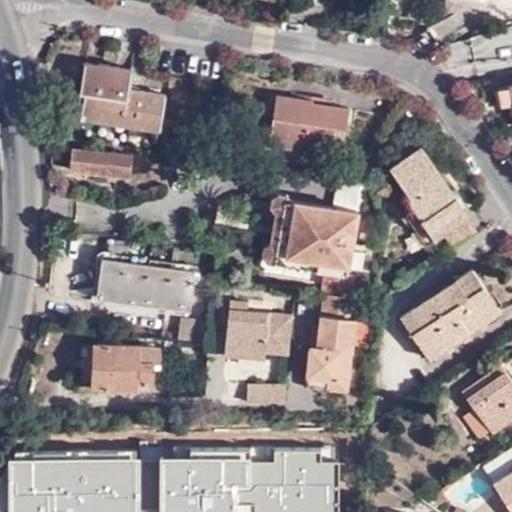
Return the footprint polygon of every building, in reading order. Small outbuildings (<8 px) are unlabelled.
[(129,71),(85,64),(78,106),(81,107),(80,118),(159,131),(164,96),(126,90),(129,71)] [(305,141),(304,148),(342,154),(348,110),(311,105),(311,101),(276,96),(270,136),(305,141)] [(303,152),(304,148),(305,141),(270,136),(268,147),(303,152)] [(434,239),(442,234),(466,218),(419,147),(390,167),(411,199),(408,200),(412,207),(434,239)] [(131,155),(71,149),(69,170),(130,176),(131,155)] [(286,199),(294,201),(290,194),(279,193),(273,198),(272,207),(277,213),(272,242),(265,247),(264,254),(269,264),(288,266),(288,256),(277,254),(286,199)] [(327,272),(325,294),(352,298),(355,276),(349,274),(358,211),(294,201),(286,199),(277,254),(288,256),(288,266),(327,272)] [(425,245),(434,239),(412,207),(403,214),(425,245)] [(466,218),(442,234),(452,248),(475,231),(466,218)] [(190,311),(194,271),(104,259),(99,298),(190,311)] [(473,270),(402,318),(431,359),(501,311),(473,270)] [(352,298),(325,294),(321,331),(319,348),(311,348),(308,378),(338,381),(339,353),(352,354),(359,299),(352,298)] [(291,357),(296,316),(248,311),(249,303),(231,301),(226,350),(266,354),(291,357)] [(181,322),(179,338),(206,341),(208,326),(181,322)] [(313,329),(311,348),(319,348),(321,331),(313,329)] [(119,389),(121,346),(96,345),(93,387),(119,389)] [(139,346),(121,346),(119,389),(137,390),(139,346)] [(160,347),(139,346),(137,390),(138,390),(138,381),(153,383),(154,362),(160,362),(160,347)] [(266,354),(226,350),(225,358),(266,362),(266,354)] [(348,394),(352,354),(339,353),(338,381),(308,378),(307,388),(348,394)] [(511,358),(463,391),(475,409),(464,417),(480,440),(491,432),(492,434),(511,420),(511,358)] [(249,387),(249,402),(286,401),(288,387),(249,387)] [(320,434),(320,425),(296,424),(296,433),(320,434)] [(170,443),(169,465),(199,467),(199,453),(200,444),(170,443)] [(222,454),(222,445),(200,444),(199,453),(222,454)] [(169,465),(166,501),(186,501),(185,509),(205,510),(205,511),(219,511),(220,511),(259,511),(263,447),(222,445),(222,454),(199,453),(199,467),(169,465)] [(511,471),(495,483),(511,508),(511,471)] [(439,492),(425,501),(438,510),(448,501),(439,492)]
